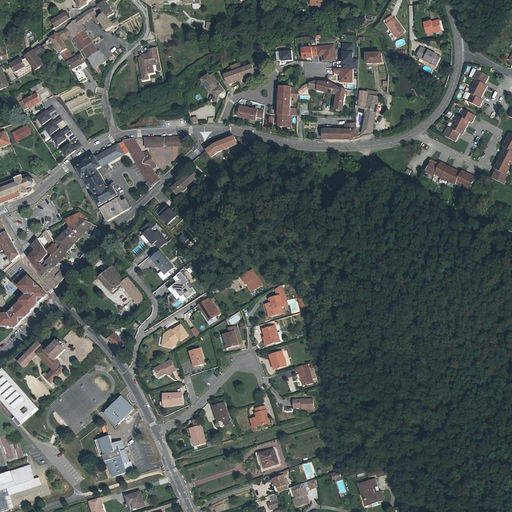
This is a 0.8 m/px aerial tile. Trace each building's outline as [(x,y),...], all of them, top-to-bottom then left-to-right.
[(75,0),(81,8),(88,4),(88,3),(91,0),(75,0)] [(98,17),(101,21),(106,31),(119,23),(117,19),(111,23),(108,18),(114,13),(106,1),(99,5),(104,12),(98,17)] [(85,52),(89,58),(98,52),(81,25),(93,17),(96,14),(94,8),(87,12),(71,24),(78,35),(80,38),(75,41),(82,51),(84,50),(85,52)] [(69,19),(66,14),(52,22),(56,28),(69,19)] [(396,18),(390,22),(389,22),(397,36),(406,31),(397,17),(396,18)] [(433,24),(432,22),(432,21),(425,22),(427,33),(434,32),(434,33),(443,31),(441,22),(433,24)] [(67,28),(67,29),(71,34),(73,38),(78,35),(71,24),(67,28)] [(58,34),(63,41),(71,34),(67,29),(63,31),(58,34)] [(63,41),(58,34),(54,36),(51,39),(61,53),(64,57),(63,58),(63,60),(66,59),(72,55),(63,41)] [(4,46),(3,60),(5,60),(10,58),(26,50),(22,40),(17,41),(14,43),(4,46)] [(159,57),(155,44),(147,46),(148,51),(146,52),(146,51),(141,52),(141,53),(139,54),(140,55),(138,56),(144,77),(150,76),(148,70),(154,68),(153,64),(153,65),(152,62),(155,61),(154,59),(156,58),(159,57)] [(353,60),(353,45),(343,45),(343,60),(344,61),(344,63),(343,63),(343,69),(334,68),(334,73),(340,73),(340,82),(344,82),(352,82),(353,69),(358,69),(358,60),(353,60)] [(28,58),(33,65),(37,71),(46,64),(38,55),(43,50),(41,46),(27,57),(28,58)] [(336,60),(335,46),(302,49),(303,55),(303,59),(313,58),(313,56),(318,56),(326,55),(326,56),(324,56),(325,61),(336,60)] [(417,57),(424,61),(425,60),(429,62),(433,64),(432,66),(436,68),(440,61),(436,58),(437,57),(438,56),(422,47),(417,57)] [(113,54),(116,58),(123,51),(120,48),(113,54)] [(88,58),(96,69),(100,66),(107,62),(99,51),(98,52),(89,58),(88,58)] [(277,60),(282,60),(283,62),(293,60),(292,51),(276,53),(277,60)] [(383,53),(367,53),(367,63),(385,63),(383,53)] [(82,55),(69,62),(73,70),(86,63),(82,55)] [(32,66),(27,58),(23,60),(22,59),(12,65),(17,73),(27,67),(28,69),(32,66)] [(237,68),(225,72),(226,75),(225,76),(228,84),(256,74),(254,68),(253,65),(238,71),(237,68)] [(254,68),(256,74),(263,72),(261,66),(254,68)] [(84,72),(76,77),(80,85),(89,80),(84,72)] [(472,95),(468,102),(480,108),(484,101),(481,100),(487,86),(484,85),(488,77),(479,72),(477,76),(476,75),(474,79),(476,81),(470,94),(472,95)] [(5,74),(0,75),(0,82),(1,85),(0,85),(0,90),(0,91),(10,87),(5,74)] [(212,93),(212,92),(214,93),(214,94),(219,95),(225,90),(220,83),(218,86),(209,74),(201,80),(212,93)] [(315,82),(310,83),(309,88),(339,94),(339,88),(331,83),(315,82)] [(300,93),(309,88),(310,83),(304,86),(300,92),(300,93)] [(280,87),(279,115),(290,115),(291,115),(298,116),(298,108),(291,108),(291,97),(294,97),(294,101),(298,101),(299,88),(280,87)] [(347,89),(339,88),(339,94),(336,109),(344,110),(347,94),(348,95),(349,92),(347,92),(347,89)] [(43,102),(39,94),(20,103),(25,110),(43,102)] [(357,105),(357,107),(367,108),(366,113),(365,118),(374,119),(375,116),(378,102),(366,100),(366,102),(361,101),(360,102),(360,105),(357,105)] [(44,127),(55,119),(52,116),(58,112),(53,107),(38,118),(44,127)] [(264,111),(241,107),(239,117),(256,120),(257,116),(264,117),(264,111)] [(445,138),(456,143),(460,134),(463,136),(469,123),(472,125),(475,118),(463,112),(460,118),(458,117),(452,130),(448,128),(445,133),(447,134),(445,138)] [(290,115),(279,115),(279,127),(291,127),(291,115),(290,115)] [(45,127),(51,136),(67,126),(62,117),(45,127)] [(373,127),(374,119),(365,118),(363,133),(365,133),(367,133),(370,131),(371,130),(372,128),(373,127)] [(349,133),(349,138),(359,136),(357,130),(356,122),(355,123),(346,124),(346,129),(346,132),(349,133)] [(27,125),(14,132),(18,139),(31,133),(27,125)] [(70,140),(67,136),(72,133),(69,127),(53,138),(59,147),(70,140)] [(335,139),(335,129),(324,129),(324,138),(335,139)] [(346,139),(349,138),(349,133),(346,132),(346,129),(335,129),(335,139),(346,139)] [(27,130),(15,137),(30,163),(43,156),(27,130)] [(0,147),(12,143),(6,131),(1,133),(0,131),(0,147)] [(496,171),(492,179),(504,185),(506,180),(507,181),(508,177),(505,175),(508,169),(510,170),(511,164),(511,136),(510,135),(503,149),(504,150),(495,170),(496,171)] [(207,150),(209,152),(207,153),(208,154),(210,153),(212,157),(219,152),(238,144),(234,136),(216,144),(214,145),(207,150)] [(146,138),(146,143),(150,143),(150,147),(185,145),(185,137),(146,138)] [(100,206),(119,195),(113,185),(108,188),(107,184),(100,172),(99,172),(98,169),(124,153),(125,155),(130,151),(139,146),(135,139),(124,141),(118,144),(80,167),(77,168),(83,178),(86,176),(87,179),(86,179),(94,192),(96,195),(94,196),(100,206)] [(62,150),(69,159),(84,147),(80,141),(74,146),(72,143),(62,150)] [(130,151),(133,156),(137,153),(138,151),(137,150),(140,148),(139,146),(130,151)] [(144,154),(140,148),(137,150),(138,151),(137,153),(133,156),(142,171),(146,169),(149,169),(152,168),(150,165),(144,154)] [(149,151),(144,154),(150,165),(155,162),(149,151)] [(152,168),(154,172),(159,169),(155,162),(150,165),(152,168)] [(476,180),(470,177),(465,174),(463,173),(462,175),(441,165),(441,166),(432,162),(427,173),(431,176),(431,177),(435,179),(436,176),(442,179),(442,180),(449,183),(450,182),(457,186),(458,184),(464,187),(464,188),(471,192),(476,180)] [(154,172),(152,168),(149,169),(146,169),(142,171),(148,181),(157,176),(154,172)] [(194,171),(174,190),(179,195),(196,180),(200,184),(202,182),(201,181),(203,180),(194,171)] [(0,205),(3,204),(3,205),(4,204),(7,202),(8,203),(9,202),(12,201),(14,201),(13,200),(17,199),(18,199),(18,198),(22,197),(23,197),(23,196),(28,194),(29,195),(30,194),(29,194),(32,193),(34,191),(34,190),(33,188),(33,187),(34,186),(35,185),(35,184),(36,184),(36,183),(36,182),(35,181),(34,179),(35,178),(34,178),(32,178),(31,178),(30,178),(29,178),(28,177),(28,176),(28,175),(26,174),(25,174),(22,175),(21,175),(21,176),(16,178),(15,177),(14,177),(15,178),(11,180),(10,179),(9,180),(10,180),(6,182),(5,181),(5,182),(1,184),(1,183),(0,184),(0,205)] [(159,180),(157,176),(148,181),(145,184),(149,190),(159,180)] [(100,206),(102,209),(121,198),(119,195),(100,206)] [(121,198),(102,209),(109,221),(127,210),(131,207),(126,199),(123,201),(121,198)] [(169,226),(179,217),(166,203),(157,212),(169,226)] [(81,219),(85,221),(87,218),(81,213),(67,220),(72,228),(70,230),(73,233),(78,229),(74,225),(81,219)] [(74,225),(78,229),(84,234),(89,228),(92,224),(89,223),(85,221),(81,219),(74,225)] [(150,225),(143,230),(155,246),(157,245),(159,248),(168,241),(160,231),(157,234),(150,225)] [(70,238),(75,243),(84,234),(78,229),(73,233),(70,230),(66,233),(70,238)] [(70,238),(66,233),(58,241),(61,248),(70,238)] [(13,243),(8,234),(0,238),(6,249),(9,254),(13,262),(16,260),(21,256),(19,253),(13,243)] [(48,262),(54,270),(55,268),(61,262),(59,261),(75,243),(70,238),(61,248),(60,250),(54,257),(53,258),(51,259),(48,262)] [(32,261),(42,275),(47,269),(44,265),(46,263),(44,260),(48,256),(49,255),(40,239),(33,247),(36,249),(32,252),(33,253),(30,256),(32,257),(30,258),(32,260),(32,261)] [(54,257),(60,250),(56,245),(49,252),(54,257)] [(162,252),(153,260),(166,276),(175,268),(162,252)] [(47,269),(42,275),(45,278),(52,273),(54,270),(48,262),(51,259),(48,256),(44,260),(46,263),(44,265),(47,269)] [(54,270),(52,273),(55,275),(58,272),(60,274),(62,271),(61,270),(64,265),(65,264),(64,263),(61,262),(55,268),(54,270)] [(99,278),(113,293),(122,284),(138,305),(136,307),(139,311),(142,308),(139,305),(146,299),(128,278),(125,281),(115,269),(117,268),(117,266),(116,265),(114,265),(99,278)] [(249,283),(254,290),(262,285),(253,270),(241,277),(246,284),(247,284),(249,283)] [(52,273),(45,278),(57,289),(67,275),(62,271),(60,274),(58,272),(55,275),(52,273)] [(197,293),(182,273),(174,279),(178,284),(170,290),(179,301),(181,299),(184,303),(197,293)] [(20,320),(44,295),(40,291),(42,289),(30,277),(21,285),(23,288),(22,289),(28,295),(10,312),(8,314),(0,314),(0,326),(5,327),(17,327),(22,322),(20,320)] [(48,295),(42,289),(40,291),(44,295),(20,320),(22,322),(48,295)] [(277,292),(279,299),(281,298),(282,300),(286,299),(283,290),(277,292)] [(199,305),(201,309),(203,308),(210,320),(220,314),(210,298),(199,305)] [(279,299),(273,300),(274,305),(271,305),(269,306),(273,319),(284,316),(282,310),(284,309),(288,307),(286,299),(282,300),(281,298),(279,299)] [(209,321),(210,320),(203,308),(201,309),(209,321)] [(173,344),(176,345),(176,341),(180,339),(181,341),(189,335),(182,325),(174,330),(170,333),(167,332),(165,334),(163,342),(167,343),(166,346),(172,348),(173,344)] [(196,327),(192,330),(196,337),(200,335),(196,327)] [(265,332),(267,340),(269,339),(271,347),(281,344),(277,328),(265,332)] [(237,340),(241,339),(239,332),(224,336),(228,349),(239,346),(237,340)] [(114,334),(108,341),(120,350),(126,342),(114,334)] [(39,343),(35,348),(40,353),(39,355),(55,371),(61,365),(62,364),(58,360),(67,350),(61,345),(59,343),(59,342),(56,345),(54,347),(49,352),(39,343)] [(35,348),(33,350),(34,352),(31,354),(35,358),(39,355),(40,353),(35,348)] [(200,349),(189,352),(194,367),(205,364),(200,349)] [(23,360),(28,365),(35,358),(31,354),(34,352),(33,350),(23,360)] [(67,364),(74,357),(68,352),(60,362),(63,365),(65,362),(67,364)] [(272,357),(276,367),(278,367),(279,371),(288,368),(284,353),(272,357)] [(28,365),(23,360),(20,363),(25,369),(28,365)] [(170,362),(154,370),(158,378),(166,374),(167,376),(175,372),(170,362)] [(0,364),(0,400),(22,425),(40,409),(0,364)] [(61,365),(55,371),(49,376),(47,378),(53,383),(66,370),(61,365)] [(296,370),(298,374),(300,373),(304,388),(314,385),(308,367),(296,370)] [(167,403),(170,403),(180,403),(180,394),(162,395),(163,405),(167,405),(167,403)] [(126,418),(128,420),(132,416),(130,413),(135,409),(122,396),(117,401),(113,405),(107,411),(120,424),(126,418)] [(294,410),(302,410),(305,410),(305,412),(314,412),(313,401),(294,402),(294,410)] [(225,404),(213,407),(218,422),(223,420),(229,419),(225,404)] [(251,428),(260,426),(269,423),(264,406),(255,409),(256,413),(255,413),(256,419),(249,421),(251,428)] [(120,424),(107,411),(105,413),(117,426),(120,424)] [(188,430),(189,435),(191,435),(195,447),(204,444),(199,427),(194,429),(188,430)] [(104,456),(106,462),(108,462),(114,478),(135,471),(132,462),(130,463),(130,464),(129,465),(124,450),(125,449),(123,442),(113,445),(110,436),(96,441),(101,457),(104,456)] [(17,443),(9,444),(8,437),(2,439),(6,460),(20,456),(17,443)] [(274,450),(261,454),(266,468),(279,464),(274,450)] [(302,458),(288,463),(290,468),(304,463),(302,458)] [(380,466),(383,474),(392,471),(389,462),(380,466)] [(27,467),(29,476),(21,478),(25,491),(33,488),(31,482),(36,480),(31,466),(27,467)] [(0,492),(2,492),(8,490),(10,496),(25,491),(21,478),(29,476),(27,467),(0,476),(0,492)] [(338,471),(331,474),(334,479),(340,477),(338,471)] [(366,495),(367,495),(369,499),(373,498),(378,496),(379,497),(381,497),(386,495),(382,486),(376,488),(375,485),(376,485),(375,482),(378,481),(375,473),(364,477),(364,478),(360,480),(363,489),(364,489),(366,494),(365,495),(366,495)] [(283,487),(284,486),(288,485),(286,480),(285,481),(283,476),(282,477),(274,479),(272,480),(275,486),(276,486),(279,493),(284,491),(283,487)] [(311,490),(319,488),(316,479),(308,482),(311,490)] [(296,508),(308,504),(306,496),(307,495),(303,484),(292,488),(296,499),(293,500),(296,508)] [(4,498),(10,496),(8,490),(2,492),(4,498)] [(140,491),(125,496),(131,511),(145,506),(140,491)] [(105,511),(102,498),(89,502),(92,511),(105,511)]
